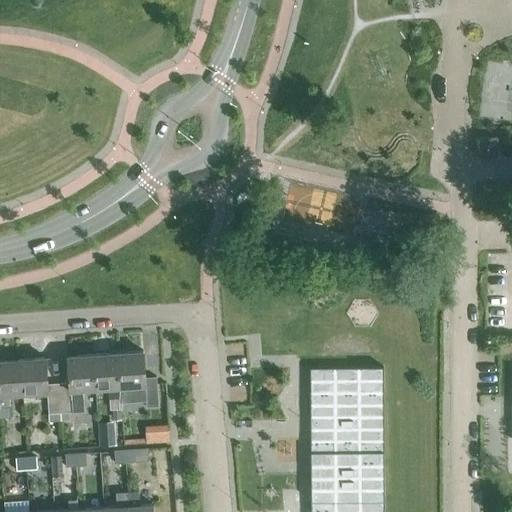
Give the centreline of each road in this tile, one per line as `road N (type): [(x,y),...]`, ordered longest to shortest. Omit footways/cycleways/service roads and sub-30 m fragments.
road 1 (residential): [(462,511),(461,195)]
road 2 (residential): [(0,324),(201,313)]
road 3 (residential): [(217,511),(201,313)]
road 4 (unknown): [(461,195),(458,0)]
road 5 (secondary): [(0,251),(60,233),(146,181)]
road 6 (secondary): [(146,181),(209,149),(222,80)]
road 7 (secondary): [(222,80),(166,116),(146,181)]
